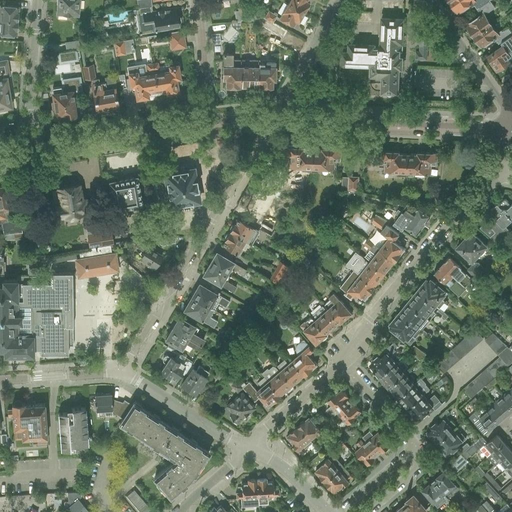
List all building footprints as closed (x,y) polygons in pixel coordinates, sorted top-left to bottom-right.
[(68,15),(77,16),(78,0),(56,0),(56,14),(58,14),(59,15),(60,15),(61,15),(62,16),(65,16),(66,16),(67,15),(68,15)] [(288,0),(287,4),(303,13),(304,12),(305,12),(307,9),(307,7),(309,4),(307,3),(308,0),(288,0)] [(452,0),(450,2),(455,9),(458,13),(461,11),(468,5),(470,8),(474,5),(477,9),(489,0),(452,0)] [(466,24),(474,36),(492,23),(485,14),(495,8),(489,0),(477,9),(478,11),(474,13),(477,16),(466,24)] [(0,18),(17,20),(18,6),(0,4),(0,18)] [(303,13),(287,4),(278,18),(293,27),(296,22),(297,23),(300,20),(301,19),(303,16),(302,15),(303,13)] [(149,7),(133,10),(134,15),(143,14),(144,22),(142,23),(144,34),(146,33),(146,34),(168,30),(167,27),(169,27),(178,25),(178,24),(181,22),(180,17),(177,16),(176,8),(166,9),(150,12),(149,7)] [(241,10),(241,21),(250,21),(250,15),(247,10),(241,10)] [(268,11),(264,19),(266,20),(272,24),(276,16),(268,11)] [(258,15),(258,28),(263,28),(265,24),(264,24),(266,20),(264,19),(258,15)] [(17,20),(0,18),(0,32),(6,33),(16,34),(17,20)] [(393,93),(393,92),(397,93),(398,76),(401,76),(401,73),(401,68),(402,52),(399,52),(399,50),(401,50),(401,47),(399,47),(399,43),(402,43),(403,19),(382,18),(380,48),(374,48),(374,45),(349,44),(349,52),(342,52),(341,65),(371,66),(370,82),(383,82),(382,92),(386,92),(386,93),(386,94),(387,94),(387,95),(388,95),(389,95),(390,95),(391,95),(392,95),(393,94),(393,93)] [(492,23),(474,36),(479,42),(482,46),(485,44),(492,38),(494,42),(497,40),(500,43),(502,41),(511,35),(511,34),(511,32),(508,28),(502,32),(501,30),(498,32),(492,23)] [(423,27),(413,35),(420,45),(420,52),(416,52),(416,59),(426,59),(427,47),(434,42),(423,27)] [(280,28),(275,36),(283,40),(287,33),(280,28)] [(169,34),(171,50),(185,47),(183,32),(169,34)] [(212,44),(213,44),(217,44),(219,41),(219,34),(212,35),(212,34),(211,34),(211,35),(212,39),(212,40),(212,44)] [(496,50),(488,56),(493,63),(492,65),(495,70),(498,70),(506,64),(510,61),(511,59),(511,53),(511,52),(511,51),(511,34),(511,35),(502,41),(504,44),(496,50)] [(66,43),(67,52),(79,50),(78,41),(66,43)] [(122,41),(114,42),(116,55),(125,54),(122,41)] [(67,52),(59,53),(59,54),(61,62),(62,61),(69,60),(80,58),(81,58),(79,50),(67,52)] [(238,88),(240,86),(240,60),(231,60),(232,54),(223,54),(223,66),(222,66),(222,77),(225,77),(225,86),(231,86),(233,88),(238,88)] [(0,107),(10,106),(5,78),(4,78),(4,76),(9,75),(7,60),(0,61),(0,107)] [(240,86),(257,86),(257,60),(240,60),(240,86)] [(257,60),(257,86),(259,88),(264,88),(266,87),(272,87),(272,80),(275,80),(275,66),(274,66),(274,60),(257,60)] [(158,63),(152,64),(157,93),(165,92),(166,94),(178,91),(176,84),(180,83),(177,66),(169,67),(170,71),(164,72),(163,67),(159,68),(158,63)] [(93,64),(81,66),(83,78),(83,79),(84,79),(91,78),(96,110),(108,108),(111,109),(115,109),(117,106),(118,106),(116,96),(114,86),(116,86),(114,74),(104,76),(105,81),(99,82),(99,77),(95,77),(95,76),(93,64)] [(128,73),(127,73),(127,74),(129,74),(131,89),(135,89),(137,98),(149,96),(148,94),(157,93),(152,64),(146,65),(147,71),(145,71),(144,65),(127,67),(128,73)] [(54,101),(51,101),(52,108),(55,108),(56,117),(59,117),(60,118),(63,117),(64,116),(75,115),(71,91),(71,90),(80,89),(79,78),(63,80),(64,89),(62,89),(62,86),(53,88),(54,93),(53,93),(54,101)] [(283,147),(282,160),(285,160),(285,155),(288,155),(289,155),(289,156),(289,160),(288,160),(288,168),(304,169),(304,171),(311,172),(311,150),(303,150),(303,148),(283,147)] [(311,150),(311,172),(314,172),(317,172),(317,169),(333,170),(334,170),(334,162),(332,162),(332,160),(332,157),(334,157),(336,157),(336,162),(340,162),(340,159),(341,149),(320,149),(320,150),(311,150)] [(379,161),(379,164),(382,164),(382,159),(387,159),(386,164),(385,164),(385,172),(392,172),(397,172),(397,175),(408,176),(408,154),(399,154),(399,152),(392,152),(379,151),(379,161)] [(408,154),(408,176),(414,176),(414,173),(431,174),(431,166),(437,166),(438,154),(418,153),(417,154),(408,154)] [(154,175),(156,185),(160,207),(169,206),(170,206),(200,201),(194,168),(176,171),(173,169),(170,169),(167,172),(164,173),(154,175)] [(109,183),(111,193),(114,209),(141,204),(136,178),(117,181),(117,179),(113,179),(114,181),(107,182),(107,183),(109,183)] [(349,178),(349,191),(358,191),(358,179),(349,178)] [(0,222),(2,222),(3,228),(5,234),(14,233),(21,233),(22,233),(18,214),(10,216),(8,207),(9,207),(4,185),(0,186),(0,222)] [(53,200),(55,219),(87,214),(85,196),(81,196),(79,185),(67,187),(66,186),(62,186),(61,188),(58,188),(58,190),(51,190),(53,200)] [(346,194),(340,203),(346,207),(352,198),(346,194)] [(431,207),(440,209),(442,197),(434,195),(431,207)] [(287,197),(271,217),(280,223),(295,203),(287,197)] [(486,222),(479,228),(487,234),(490,237),(497,243),(497,244),(498,244),(499,244),(499,243),(500,243),(510,234),(504,227),(504,226),(511,220),(510,218),(511,216),(511,204),(511,205),(506,200),(505,200),(505,199),(504,199),(504,200),(503,200),(498,204),(497,203),(490,210),(497,218),(495,219),(496,219),(489,225),(486,222)] [(397,212),(400,214),(401,213),(403,215),(404,213),(411,218),(411,217),(423,226),(430,216),(418,208),(415,212),(406,206),(402,212),(398,210),(397,212)] [(400,214),(397,212),(395,214),(399,216),(393,224),(402,231),(405,227),(417,235),(423,226),(411,217),(411,218),(404,213),(403,215),(401,213),(400,214)] [(372,219),(371,220),(383,229),(381,231),(385,235),(376,246),(380,249),(379,250),(394,261),(394,262),(405,249),(399,245),(401,243),(396,238),(399,234),(392,228),(391,228),(387,225),(390,222),(376,214),(374,217),(374,216),(372,218),(372,219)] [(93,221),(96,234),(87,235),(90,248),(114,244),(109,219),(93,221)] [(231,230),(230,232),(245,241),(251,244),(258,231),(254,229),(247,224),(238,219),(235,224),(235,223),(234,225),(232,226),(230,228),(231,230)] [(258,229),(271,237),(276,230),(262,222),(258,229)] [(457,247),(474,262),(480,255),(482,255),(485,251),(485,250),(488,246),(471,231),(457,247)] [(223,245),(223,246),(239,255),(243,248),(241,247),(245,241),(230,232),(229,234),(227,234),(225,237),(226,239),(225,241),(223,245)] [(159,236),(160,245),(175,243),(173,234),(159,236)] [(368,239),(364,244),(370,249),(373,244),(368,239)] [(138,242),(135,246),(139,249),(145,253),(141,259),(147,263),(155,268),(162,257),(154,251),(141,244),(138,242)] [(503,251),(508,257),(511,253),(511,242),(503,251)] [(76,260),(77,266),(78,276),(117,270),(114,254),(110,254),(109,245),(90,248),(91,251),(79,252),(80,259),(76,260)] [(379,250),(370,261),(384,273),(387,271),(390,268),(389,267),(394,261),(379,250)] [(211,262),(210,264),(230,276),(233,270),(243,276),(246,270),(217,253),(214,258),(211,260),(211,262)] [(442,264),(464,285),(466,287),(473,279),(465,272),(466,271),(450,256),(442,264)] [(354,269),(355,270),(361,274),(361,275),(375,287),(375,286),(374,286),(379,280),(380,280),(383,277),(382,276),(384,274),(384,273),(370,261),(369,262),(365,259),(362,258),(356,265),(354,264),(351,267),(354,269)] [(280,276),(272,271),(269,278),(278,283),(280,281),(283,275),(285,273),(286,274),(289,269),(291,267),(279,261),(277,264),(283,268),(281,271),(282,272),(280,276)] [(230,276),(210,264),(209,265),(207,267),(207,269),(203,275),(233,293),(236,287),(227,281),(230,276)] [(275,267),(272,271),(280,276),(282,272),(281,271),(283,268),(277,264),(276,266),(275,268),(275,267)] [(442,264),(434,272),(456,293),(464,285),(442,264)] [(485,277),(474,264),(468,269),(479,282),(485,277)] [(354,269),(340,287),(346,292),(345,294),(351,299),(356,292),(365,299),(375,287),(361,275),(361,274),(355,270),(354,269)] [(3,285),(0,285),(0,349),(3,349),(3,355),(33,355),(33,349),(39,349),(39,354),(68,354),(67,345),(68,345),(73,345),(72,308),(72,299),(72,297),(72,273),(71,273),(50,273),(50,282),(36,282),(34,282),(34,276),(30,276),(17,276),(17,279),(3,280),(3,285)] [(419,289),(418,291),(437,306),(440,309),(445,302),(442,299),(446,294),(444,292),(445,291),(430,279),(429,281),(427,280),(422,285),(421,285),(418,288),(419,289)] [(271,281),(268,288),(273,291),(277,285),(271,281)] [(192,297),(214,310),(218,303),(225,307),(229,301),(219,295),(219,296),(199,284),(196,290),(194,291),(192,295),(192,297)] [(418,291),(409,302),(426,316),(430,320),(436,313),(433,311),(437,306),(418,291)] [(328,308),(340,322),(341,323),(342,322),(342,323),(347,319),(346,318),(352,313),(334,292),(329,297),(331,299),(325,304),(328,308)] [(274,294),(270,299),(275,304),(280,300),(274,294)] [(452,303),(456,306),(458,303),(450,295),(448,297),(453,302),(452,303)] [(214,310),(192,297),(191,298),(189,298),(187,302),(188,304),(184,310),(214,327),(217,321),(210,317),(214,310)] [(251,300),(247,307),(258,314),(263,307),(251,300)] [(409,302),(399,313),(419,328),(421,331),(423,329),(430,320),(426,316),(409,302)] [(336,325),(338,323),(340,322),(328,308),(326,310),(323,306),(312,316),(327,333),(331,329),(332,330),(337,326),(336,325)] [(258,314),(247,307),(244,313),(254,319),(258,314)] [(440,309),(438,311),(442,315),(441,316),(445,320),(449,316),(448,316),(440,309)] [(392,322),(390,324),(392,326),(391,328),(392,328),(398,334),(405,340),(410,344),(414,340),(421,331),(419,328),(399,313),(398,315),(397,315),(394,317),(395,319),(392,322)] [(327,333),(312,316),(300,326),(316,344),(322,339),(323,340),(324,339),(325,339),(326,338),(327,337),(327,336),(326,335),(328,334),(327,333)] [(175,324),(172,329),(201,346),(201,345),(205,339),(195,333),(198,329),(179,318),(176,321),(175,324)] [(167,336),(165,340),(169,342),(167,346),(175,351),(177,347),(182,350),(185,344),(198,352),(202,346),(201,345),(201,346),(172,329),(170,333),(167,336)] [(421,331),(426,336),(430,338),(432,335),(429,332),(428,333),(423,329),(421,331)] [(475,329),(471,333),(479,342),(483,338),(475,329)] [(222,339),(234,346),(240,339),(226,331),(222,339)] [(471,333),(466,337),(474,346),(479,342),(471,333)] [(490,345),(498,338),(493,333),(485,340),(490,345)] [(466,337),(461,341),(469,350),(474,346),(466,337)] [(502,342),(498,338),(490,345),(493,349),(502,342)] [(298,355),(292,360),(293,360),(305,374),(305,375),(318,364),(309,354),(313,350),(309,345),(309,346),(303,340),(301,342),(299,343),(298,343),(297,345),(296,346),(296,347),(296,348),(296,349),(296,350),(296,351),(296,352),(297,353),(298,355)] [(461,341),(456,345),(464,355),(469,350),(461,341)] [(502,342),(493,349),(497,354),(507,346),(502,342)] [(378,376),(379,376),(396,362),(390,356),(392,354),(396,351),(390,345),(384,350),(386,352),(381,356),(379,355),(373,360),(375,362),(370,365),(374,369),(373,370),(375,371),(374,373),(376,375),(378,376)] [(411,350),(416,355),(421,350),(415,345),(411,350)] [(456,345),(451,350),(459,359),(464,355),(456,345)] [(511,362),(511,350),(507,346),(497,354),(500,357),(508,366),(511,362)] [(421,350),(416,355),(420,360),(427,354),(421,350)] [(451,350),(447,354),(455,363),(459,359),(451,350)] [(170,357),(167,356),(165,356),(163,359),(164,361),(166,363),(161,371),(162,371),(163,374),(166,376),(168,375),(170,377),(170,376),(175,380),(180,372),(184,375),(185,373),(191,364),(192,363),(178,354),(174,359),(170,357)] [(447,354),(442,358),(450,367),(455,363),(447,354)] [(500,357),(495,361),(503,370),(508,366),(500,357)] [(450,367),(442,358),(437,362),(445,371),(450,367)] [(285,359),(278,365),(281,369),(280,371),(285,377),(286,375),(287,376),(293,384),(295,382),(296,383),(297,383),(297,382),(298,382),(299,382),(299,381),(300,381),(300,380),(300,379),(299,378),(305,374),(293,360),(292,360),(288,363),(285,359)] [(495,361),(490,365),(498,374),(503,370),(495,361)] [(379,376),(389,387),(405,373),(396,362),(379,376)] [(189,375),(188,377),(182,385),(188,389),(187,390),(192,393),(193,392),(194,393),(196,391),(201,394),(206,386),(203,384),(208,378),(206,377),(209,372),(199,366),(196,370),(193,368),(194,367),(191,364),(185,373),(189,375)] [(220,364),(212,375),(218,380),(226,368),(220,364)] [(490,365),(485,369),(493,378),(498,374),(490,365)] [(268,368),(262,373),(265,376),(281,394),(286,390),(287,391),(288,391),(288,390),(289,390),(290,389),(290,388),(291,388),(291,387),(290,386),(292,385),(293,384),(287,376),(286,375),(285,377),(280,371),(276,367),(273,366),(269,369),(268,368)] [(485,369),(480,373),(489,383),(493,378),(485,369)] [(389,387),(398,398),(414,384),(405,373),(389,387)] [(480,373),(476,378),(484,387),(489,383),(480,373)] [(242,387),(243,388),(255,402),(261,396),(269,406),(282,395),(281,394),(265,376),(258,382),(262,386),(257,390),(249,381),(246,384),(242,387)] [(398,398),(407,409),(423,395),(424,395),(430,389),(426,384),(421,378),(414,384),(398,398)] [(476,378),(471,382),(479,391),(484,387),(476,378)] [(238,392),(243,388),(242,387),(240,384),(237,381),(233,385),(238,392)] [(471,382),(466,386),(474,395),(479,391),(471,382)] [(466,386),(463,389),(471,398),(474,395),(466,386)] [(328,409),(326,410),(332,417),(334,415),(337,412),(350,401),(347,397),(349,396),(342,389),(338,392),(337,392),(328,400),(332,405),(328,409)] [(511,390),(511,389),(502,396),(511,406),(511,390)] [(231,415),(237,422),(244,416),(245,417),(251,412),(250,411),(255,407),(243,393),(223,409),(230,417),(231,415)] [(116,414),(122,418),(130,404),(124,400),(122,403),(112,399),(111,394),(95,395),(96,410),(105,410),(105,415),(116,414)] [(423,395),(407,409),(407,411),(409,414),(411,414),(412,415),(413,415),(417,419),(421,415),(422,417),(428,411),(427,410),(432,406),(435,410),(442,404),(439,401),(440,401),(434,394),(428,400),(424,395),(423,395)] [(511,406),(502,396),(494,403),(506,416),(511,410),(511,406)] [(7,410),(8,417),(13,416),(13,429),(14,429),(15,439),(22,438),(22,439),(29,438),(29,443),(36,443),(36,442),(47,442),(45,414),(44,404),(24,406),(24,404),(21,404),(21,403),(20,402),(19,401),(18,401),(17,401),(16,402),(15,403),(15,404),(12,405),(12,409),(7,410)] [(334,415),(332,417),(339,425),(344,420),(348,424),(350,422),(358,415),(357,414),(361,411),(355,403),(354,405),(350,401),(337,412),(334,415)] [(130,404),(122,418),(123,419),(120,423),(175,460),(154,478),(170,497),(191,479),(209,452),(133,403),(131,405),(130,404)] [(494,403),(486,410),(497,423),(506,416),(494,403)] [(497,423),(486,410),(482,405),(469,417),(477,427),(482,422),(489,430),(497,423)] [(67,413),(58,413),(59,423),(59,424),(61,450),(75,449),(75,446),(88,445),(86,424),(86,418),(85,408),(72,409),(66,409),(67,413)] [(433,429),(428,433),(432,438),(432,440),(434,442),(436,443),(437,444),(454,429),(457,426),(456,424),(451,419),(449,421),(446,418),(448,416),(447,415),(450,413),(447,409),(440,415),(443,420),(439,423),(438,422),(435,424),(431,427),(433,429)] [(322,416),(318,419),(322,425),(327,421),(322,416)] [(300,425),(299,426),(310,440),(316,434),(320,438),(325,434),(317,424),(316,424),(310,417),(304,421),(302,422),(300,423),(300,425)] [(327,422),(322,426),(326,431),(331,427),(327,422)] [(310,440),(299,426),(297,427),(296,427),(293,429),(293,431),(287,436),(294,444),(302,454),(307,449),(304,445),(310,440)] [(454,429),(437,444),(447,454),(451,451),(452,452),(459,446),(458,445),(464,440),(464,441),(467,439),(462,433),(459,435),(454,429)] [(369,431),(363,437),(363,438),(367,442),(377,454),(381,451),(382,452),(390,446),(388,444),(392,441),(389,438),(386,434),(383,437),(379,432),(373,436),(369,431)] [(480,449),(488,457),(491,454),(504,442),(497,434),(488,442),(482,436),(482,437),(481,436),(472,444),(478,451),(480,449)] [(360,447),(354,451),(357,454),(363,461),(364,461),(367,465),(375,459),(374,457),(377,454),(367,442),(364,444),(361,440),(357,443),(360,447)] [(495,458),(491,461),(494,465),(498,462),(511,451),(504,442),(491,454),(495,458)] [(338,449),(340,451),(347,446),(344,443),(338,449)] [(467,443),(460,449),(463,452),(465,450),(469,446),(467,443)] [(463,452),(461,454),(466,458),(470,455),(465,450),(463,452)] [(498,462),(506,470),(511,464),(511,451),(498,462)] [(320,453),(309,462),(313,467),(324,457),(320,453)] [(324,480),(325,481),(343,466),(338,459),(333,454),(323,462),(324,463),(316,470),(320,475),(320,476),(324,481),(324,480)] [(461,454),(453,464),(459,470),(468,461),(466,458),(461,454)] [(478,465),(475,468),(482,476),(485,473),(478,465)] [(343,466),(325,481),(326,482),(326,483),(329,487),(330,487),(335,492),(343,485),(344,486),(353,477),(343,466)] [(439,476),(434,481),(449,498),(453,495),(452,495),(459,489),(444,471),(443,473),(443,472),(442,472),(441,473),(440,473),(439,474),(439,475),(438,476),(439,476)] [(242,493),(236,493),(236,499),(242,498),(242,505),(259,504),(257,479),(247,480),(248,483),(241,484),(242,493)] [(266,479),(257,479),(259,504),(268,503),(268,499),(274,498),(274,496),(280,496),(280,490),(273,490),(273,481),(267,482),(266,479)] [(424,489),(423,490),(429,497),(438,507),(444,501),(445,502),(449,498),(434,481),(428,485),(427,485),(426,485),(426,486),(425,486),(425,487),(424,487),(424,488),(424,489)] [(484,486),(497,500),(501,496),(488,483),(484,486)] [(134,488),(124,496),(137,511),(152,511),(154,511),(134,488)] [(81,492),(67,493),(68,506),(72,511),(88,511),(78,499),(82,495),(81,492)] [(410,500),(405,505),(411,511),(425,511),(427,511),(415,496),(414,497),(412,497),(410,499),(410,500)] [(481,504),(487,511),(511,511),(511,507),(511,508),(509,505),(504,508),(502,510),(503,511),(502,511),(496,511),(487,500),(482,504),(481,504)]
